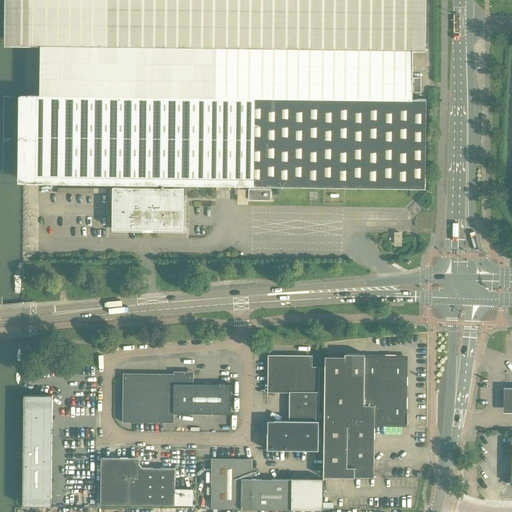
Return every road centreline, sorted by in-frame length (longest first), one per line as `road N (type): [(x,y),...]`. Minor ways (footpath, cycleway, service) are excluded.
road 1 (unclassified): [(246,440),(105,438),(106,354),(244,341)]
road 2 (tertiary): [(461,289),(464,22)]
road 3 (secondary): [(0,320),(241,300)]
road 4 (secondary): [(241,300),(461,289)]
road 5 (unclassified): [(441,486),(458,391),(461,289)]
